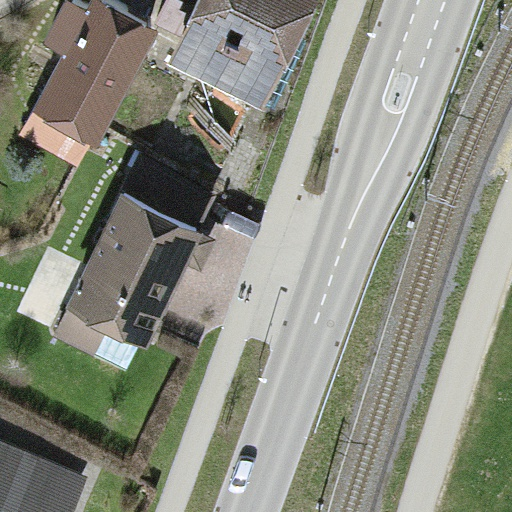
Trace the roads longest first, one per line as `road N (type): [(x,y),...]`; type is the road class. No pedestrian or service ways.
road 1 (primary): [(429,0),(246,511)]
road 2 (residential): [(511,213),(415,511)]
